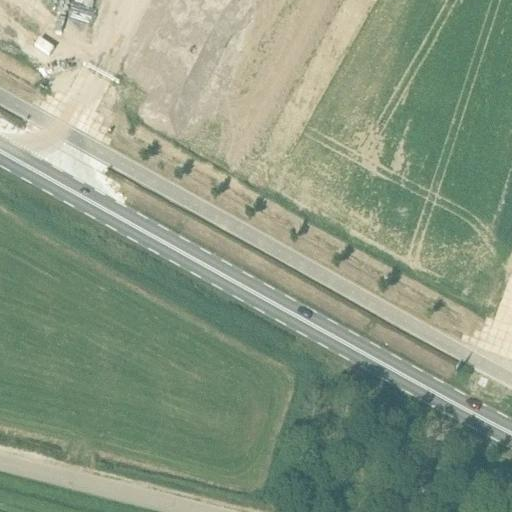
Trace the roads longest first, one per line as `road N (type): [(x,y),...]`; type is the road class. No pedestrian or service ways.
road 1 (primary): [(511,435),(86,198)]
road 2 (motorway): [(86,198),(208,0)]
road 3 (motorway): [(151,0),(43,174)]
road 4 (unclassified): [(177,511),(0,466)]
